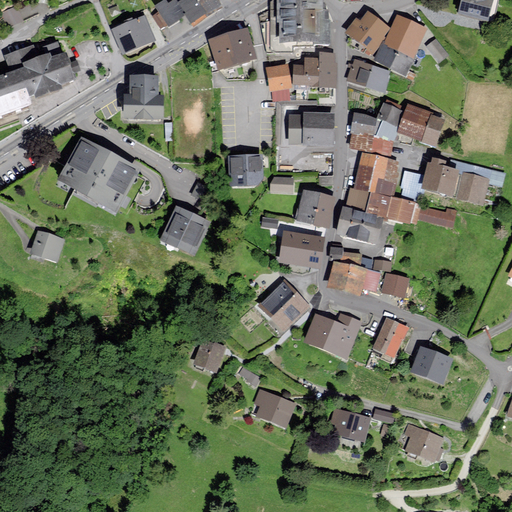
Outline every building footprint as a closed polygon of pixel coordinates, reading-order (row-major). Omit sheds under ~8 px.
[(173,0),(168,4),(166,0),(156,6),(160,12),(153,16),(161,28),(185,14),(186,15),(193,23),(207,14),(220,5),(217,0),(173,0)] [(320,12),(319,0),(278,0),(279,20),(282,20),(282,41),(314,40),(314,43),(327,43),(327,12),(320,12)] [(486,0),(458,0),(454,18),(484,24),(489,1),(486,0)] [(2,10),(9,26),(23,19),(15,4),(2,10)] [(389,28),(369,12),(361,23),(356,19),(346,33),(371,52),(389,28)] [(427,30),(398,16),(384,44),(413,58),(427,30)] [(144,17),(114,30),(123,53),(154,40),(144,17)] [(255,57),(247,29),(210,40),(219,68),(255,57)] [(446,57),(434,42),(425,49),(437,64),(446,57)] [(376,60),(405,74),(413,58),(384,44),(376,60)] [(74,78),(64,54),(51,59),(49,54),(36,58),(32,46),(6,56),(12,72),(0,76),(0,115),(31,104),(28,97),(36,94),(37,97),(62,88),(60,83),(74,78)] [(320,54),(320,59),(319,85),(334,86),(335,54),(320,54)] [(294,84),(319,85),(320,59),(306,59),(306,66),(295,66),(294,84)] [(390,72),(355,61),(353,68),(349,80),(383,91),(387,80),(390,72)] [(284,69),(266,72),(269,93),(288,89),(284,69)] [(156,77),(132,77),(132,95),(125,95),(125,118),(162,118),(162,96),(156,96),(156,77)] [(402,111),(384,104),(378,119),(397,126),(402,111)] [(399,131),(422,139),(431,115),(432,113),(409,105),(399,131)] [(351,131),(354,132),(373,137),(378,120),(356,114),(351,131)] [(435,146),(444,120),(431,115),(422,139),(421,141),(435,146)] [(291,117),(291,147),(334,147),(334,117),(291,117)] [(397,126),(378,119),(378,120),(373,137),(375,138),(394,143),(397,126)] [(371,151),(375,138),(373,137),(354,132),(351,145),(371,151)] [(390,156),(394,143),(375,138),(371,151),(390,156)] [(137,169),(82,140),(61,178),(115,208),(137,169)] [(232,185),(256,184),(262,177),(261,155),(231,156),(232,185)] [(363,155),(355,190),(392,198),(397,175),(394,174),(397,162),(363,155)] [(433,164),(430,163),(423,187),(451,194),(457,171),(445,167),(446,162),(434,159),(433,164)] [(488,179),(465,173),(459,198),(482,204),(488,179)] [(269,176),(268,192),(293,193),(293,177),(269,176)] [(198,182),(195,195),(207,197),(210,185),(198,182)] [(351,189),(347,208),(388,217),(392,198),(355,190),(351,189)] [(298,223),(314,227),(321,200),(304,196),(298,223)] [(415,223),(420,204),(392,198),(388,217),(415,223)] [(328,230),(335,203),(321,200),(314,227),(328,230)] [(447,213),(423,207),(420,219),(452,226),(456,211),(448,209),(447,213)] [(209,226),(177,211),(174,218),(177,219),(168,238),(165,237),(161,244),(195,259),(209,226)] [(381,221),(340,212),(334,238),(375,247),(381,221)] [(65,239),(39,230),(31,253),(57,262),(65,239)] [(323,241),(286,235),(281,264),(319,270),(323,241)] [(376,257),(374,267),(391,271),(394,260),(376,257)] [(335,268),(329,291),(360,298),(365,275),(335,268)] [(409,283),(387,276),(382,293),(403,300),(409,283)] [(285,281),(260,305),(272,317),(296,293),(285,281)] [(284,329),(309,306),(296,293),(272,317),(284,329)] [(360,322),(341,314),(337,323),(317,315),(307,341),(346,357),(360,322)] [(409,328),(388,319),(375,348),(393,356),(402,338),(404,339),(409,328)] [(226,347),(205,338),(194,363),(215,372),(226,347)] [(451,357),(422,347),(414,370),(443,380),(451,357)] [(239,372),(255,382),(259,375),(243,366),(239,372)] [(295,404),(260,390),(255,403),(261,405),(257,415),(286,426),(295,404)] [(378,408),(375,417),(395,422),(398,413),(378,408)] [(370,420),(339,409),(337,415),(339,415),(334,431),(363,440),(370,420)] [(443,438),(410,425),(406,434),(412,436),(406,450),(434,461),(443,438)]
